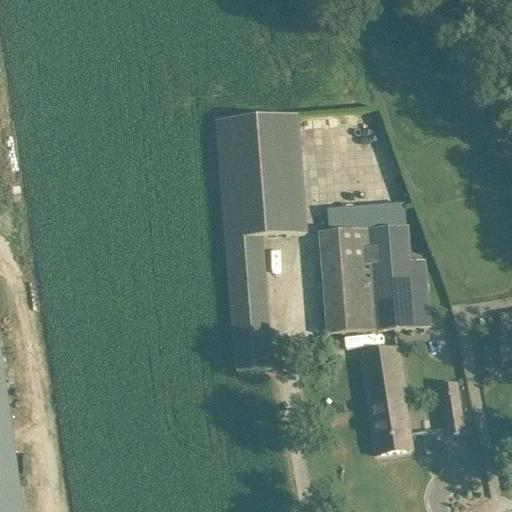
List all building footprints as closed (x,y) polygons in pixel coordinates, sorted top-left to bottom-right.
[(296,118),(217,124),(236,372),(272,369),(262,239),(306,235),(296,118)] [(329,234),(319,234),(327,337),(428,329),(423,261),(409,262),(406,228),(329,234)] [(503,361),(511,360),(511,314),(502,316),(505,340),(500,341),(503,361)] [(22,511),(0,350),(0,511),(22,511)] [(413,452),(410,432),(400,352),(363,357),(376,457),(413,452)] [(446,436),(466,433),(458,383),(438,386),(446,436)] [(327,408),(329,422),(345,420),(343,405),(327,408)]
